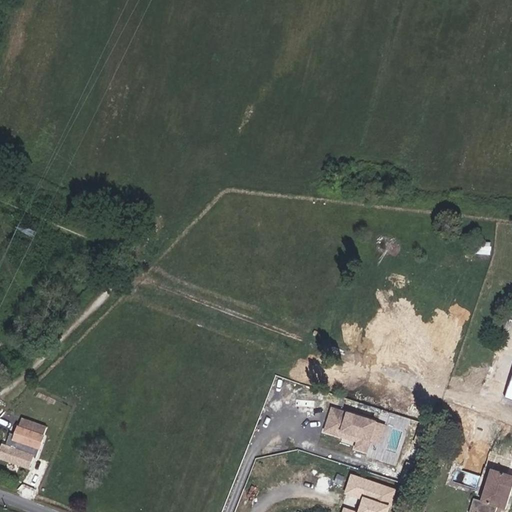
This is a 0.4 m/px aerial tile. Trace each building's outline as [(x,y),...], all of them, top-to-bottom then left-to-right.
[(347,420),(349,414),(333,409),(331,415),(347,420)] [(370,446),(377,423),(349,414),(347,420),(331,415),(326,432),(344,438),(345,433),(360,438),(358,443),(370,446)] [(44,436),(47,428),(22,419),(20,428),(44,436)] [(37,457),(44,436),(20,428),(17,437),(11,435),(7,447),(3,446),(0,455),(0,457),(29,468),(33,456),(37,457)] [(326,489),(333,472),(308,462),(301,479),(326,489)] [(506,510),(511,491),(511,476),(492,470),(482,502),(474,499),(470,511),(496,511),(498,507),(506,510)] [(345,476),(337,474),(334,482),(342,485),(345,476)] [(389,511),(397,490),(351,474),(344,494),(363,500),(358,511),(354,511),(343,508),(342,511),(389,511)]
